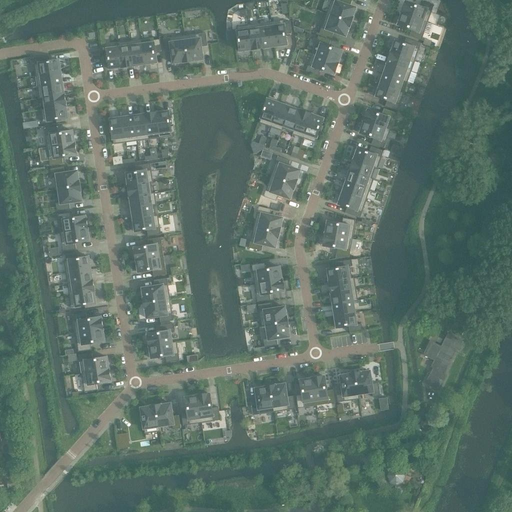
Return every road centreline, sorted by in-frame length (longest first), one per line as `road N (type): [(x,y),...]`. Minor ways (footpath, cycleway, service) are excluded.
road 1 (residential): [(88,98),(132,389)]
road 2 (residential): [(88,98),(267,73),(347,103)]
road 3 (residential): [(347,103),(297,245),(313,359)]
road 4 (residential): [(132,389),(313,359)]
road 5 (residential): [(19,511),(132,389)]
